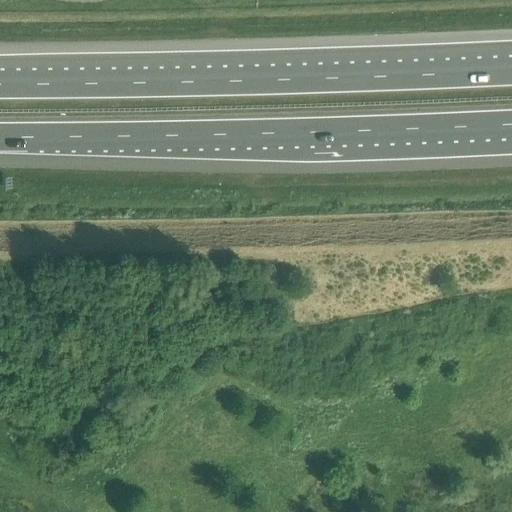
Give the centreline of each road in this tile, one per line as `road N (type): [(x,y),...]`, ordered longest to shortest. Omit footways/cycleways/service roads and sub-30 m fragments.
road 1 (motorway): [(511,71),(0,84)]
road 2 (motorway): [(0,136),(511,125)]
